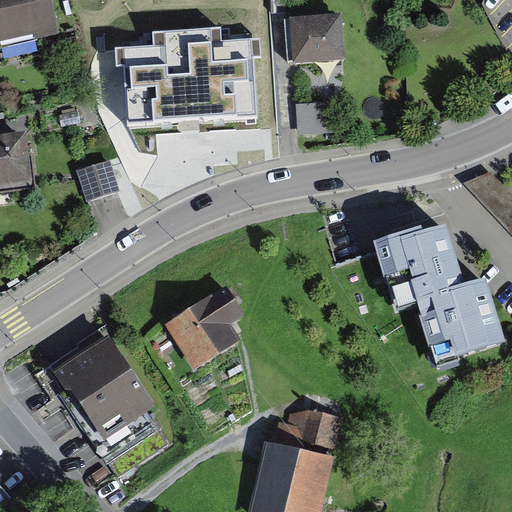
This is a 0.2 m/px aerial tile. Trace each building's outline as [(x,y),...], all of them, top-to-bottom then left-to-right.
[(52,0),(0,0),(0,47),(60,34),(52,0)] [(338,17),(280,21),(284,73),(341,69),(338,17)] [(153,46),(116,49),(117,69),(124,68),(128,128),(257,119),(253,60),(261,59),(260,39),(222,41),(221,28),(152,32),(153,46)] [(300,133),(333,131),(331,101),(299,103),(300,133)] [(23,140),(0,142),(0,192),(28,189),(23,140)] [(101,160),(70,170),(79,200),(110,191),(101,160)] [(511,229),(511,191),(491,169),(473,186),(511,229)] [(422,227),(357,249),(380,316),(405,308),(426,370),(491,348),(466,276),(441,285),(422,227)] [(225,286),(162,326),(194,375),(241,346),(229,327),(245,317),(225,286)] [(99,329),(40,370),(121,484),(179,443),(99,329)] [(312,511),(324,453),(256,440),(241,511),(312,511)]
